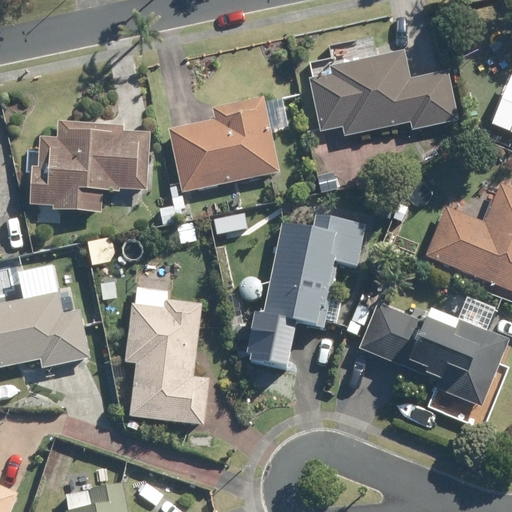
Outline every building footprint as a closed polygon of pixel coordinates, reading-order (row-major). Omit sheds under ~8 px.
[(337,74),(316,79),(327,133),(348,128),(349,138),(416,124),(418,131),(463,122),(452,73),(413,81),(407,52),(336,68),(337,74)] [(511,77),(508,75),(488,126),(511,135),(511,77)] [(218,120),(172,129),(185,192),(283,172),(268,97),(216,108),(218,120)] [(46,138),(42,206),(58,207),(106,210),(108,189),(152,192),(155,134),(127,133),(64,129),(63,139),(46,138)] [(328,135),(315,138),(317,153),(331,151),(328,135)] [(431,257),(511,290),(511,188),(506,186),(490,225),(451,209),(431,257)] [(171,198),(173,205),(158,209),(162,226),(176,223),(174,211),(185,209),(182,196),(171,198)] [(235,211),(208,216),(210,230),(238,224),(235,211)] [(38,221),(59,223),(60,214),(39,212),(38,221)] [(255,353),(296,361),(304,321),(333,326),(347,260),(365,264),(373,223),(325,213),(321,229),(289,223),(270,316),(263,314),(255,353)] [(112,267),(106,239),(84,243),(89,271),(112,267)] [(371,270),(364,287),(377,292),(384,276),(371,270)] [(136,362),(129,415),(202,425),(208,378),(191,376),(200,305),(164,300),(165,292),(136,288),(135,303),(132,303),(125,361),(136,362)] [(57,291),(0,302),(0,367),(40,359),(42,368),(89,358),(80,309),(62,313),(57,291)] [(385,304),(367,346),(431,373),(443,378),(439,389),(488,408),(511,347),(511,338),(468,320),(461,336),(385,304)] [(247,329),(236,329),(236,341),(247,341),(247,329)] [(89,340),(93,356),(108,353),(104,337),(89,340)] [(125,428),(137,430),(138,423),(127,421),(125,428)] [(0,511),(17,511),(24,496),(0,484),(0,511)] [(131,511),(128,487),(72,497),(74,511),(131,511)]
